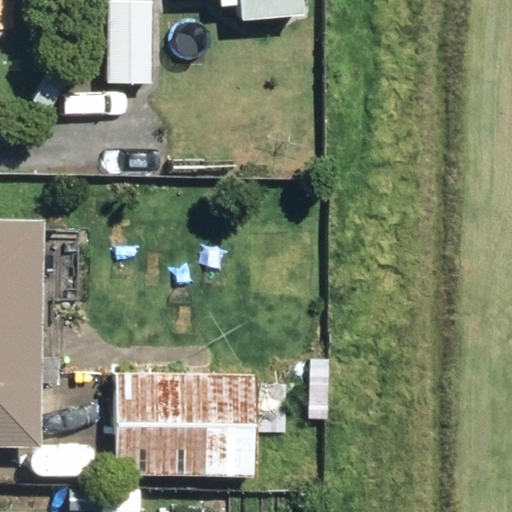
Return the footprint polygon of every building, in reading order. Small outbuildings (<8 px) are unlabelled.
[(99,78),(141,79),(142,0),(76,0),(77,8),(71,8),(70,48),(74,48),(74,54),(100,54),(99,78)] [(227,2),(229,16),(291,13),(289,0),(208,0),(209,3),(227,2)] [(0,443),(27,444),(28,217),(0,216),(0,443)] [(299,356),(301,417),(320,417),(319,357),(299,356)] [(105,472),(244,472),(245,373),(78,372),(78,447),(105,448),(105,472)] [(38,490),(39,511),(72,511),(71,489),(38,490)]
